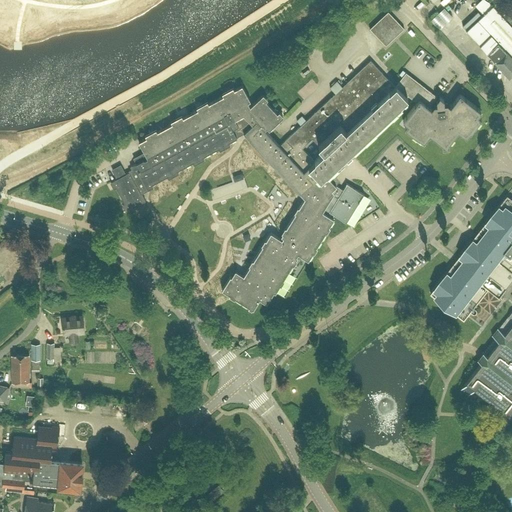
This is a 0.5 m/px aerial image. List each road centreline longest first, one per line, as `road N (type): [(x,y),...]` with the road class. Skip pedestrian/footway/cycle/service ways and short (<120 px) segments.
road 1 (residential): [(241,380),(403,256),(453,210),(494,154)]
road 2 (secondary): [(241,380),(149,274),(57,232)]
road 3 (secondary): [(85,511),(241,380)]
road 4 (tertiary): [(328,511),(241,380)]
road 5 (unclassified): [(0,354),(36,318),(38,260),(57,232)]
